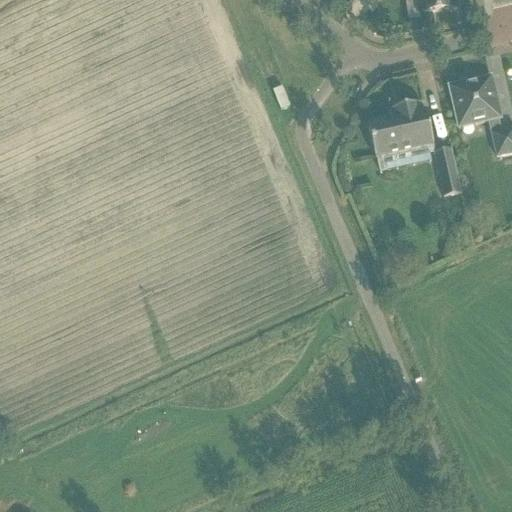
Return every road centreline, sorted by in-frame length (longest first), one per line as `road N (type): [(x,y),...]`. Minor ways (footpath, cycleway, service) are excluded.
road 1 (unclassified): [(456,511),(302,142),(303,119),(355,51)]
road 2 (residential): [(355,51),(380,61),(506,32)]
